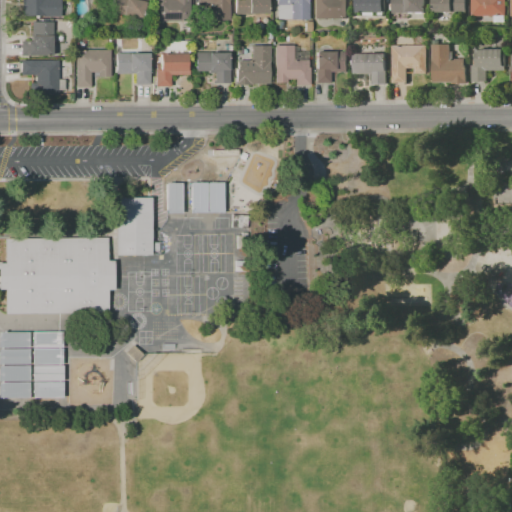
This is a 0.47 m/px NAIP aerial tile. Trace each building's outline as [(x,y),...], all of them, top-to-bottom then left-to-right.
[(60,0),(60,17),(21,16),(21,0),(60,0)] [(146,0),(141,20),(108,12),(110,0),(146,0)] [(154,0),(189,0),(189,21),(154,21),(154,0)] [(229,0),(229,20),(210,20),(210,5),(206,0),(229,0)] [(234,14),(234,0),(268,0),(268,14),(234,14)] [(275,0),(308,0),(308,19),(277,19),(277,5),(275,5),(275,0)] [(313,0),(348,0),(348,18),(313,18),(313,0)] [(357,0),(387,0),(387,11),(357,11),(357,0)] [(393,13),(393,0),(427,0),(427,13),(393,13)] [(433,0),(467,0),(467,12),(433,12),(433,0)] [(473,0),(507,0),(507,15),(473,15),(473,0)] [(20,56),(20,40),(30,40),(30,22),(51,22),(51,56),(20,56)] [(433,82),(433,43),(452,44),(452,59),(468,59),(468,82),(433,82)] [(251,45),(269,45),(268,84),(235,84),(235,60),(251,60),(251,45)] [(294,85),(294,79),(287,79),(287,82),(274,82),(274,45),(292,45),(292,60),(307,60),(307,67),(309,67),(309,85),(294,85)] [(393,82),(394,45),(428,45),(428,73),(408,72),(408,82),(393,82)] [(473,65),(477,65),(477,47),(506,48),(506,69),(488,69),(488,81),(472,81),(473,65)] [(108,77),(98,77),(98,73),(89,73),(89,87),(75,86),(76,50),(109,50),(108,77)] [(315,83),(315,51),(348,51),(348,72),(329,72),(329,83),(315,83)] [(229,83),(214,83),(214,73),(208,73),(208,71),(195,71),(195,52),(229,53),(229,83)] [(372,84),(372,73),(354,73),(354,52),(388,53),(388,84),(372,84)] [(115,74),(115,53),(148,53),(148,84),(134,84),(134,74),(115,74)] [(154,70),(159,70),(159,53),(188,53),(188,75),(170,75),(170,86),(154,86),(154,70)] [(22,59),(59,60),(58,95),(35,95),(35,79),(22,79),(22,59)] [(191,182),(206,182),(206,213),(191,214),(191,182)] [(222,213),(207,213),(207,182),(222,182),(222,213)] [(166,183),(180,183),(181,213),(166,214),(166,183)] [(114,255),(113,198),(149,198),(150,255),(114,255)] [(106,290),(107,313),(4,313),(4,291),(0,291),(0,263),(4,263),(3,239),(106,238),(106,262),(113,262),(113,290),(106,290)] [(31,331),(62,331),(62,348),(32,348),(31,331)] [(0,348),(0,332),(29,332),(29,348),(0,348)] [(0,348),(29,348),(29,365),(0,365),(0,348)] [(32,348),(62,348),(63,364),(32,365),(32,348)] [(32,365),(63,364),(63,381),(32,381),(32,365)] [(0,365),(29,365),(30,382),(0,382),(0,365)] [(32,381),(63,381),(63,398),(32,398),(32,381)] [(0,382),(30,382),(30,398),(0,398),(0,382)]
